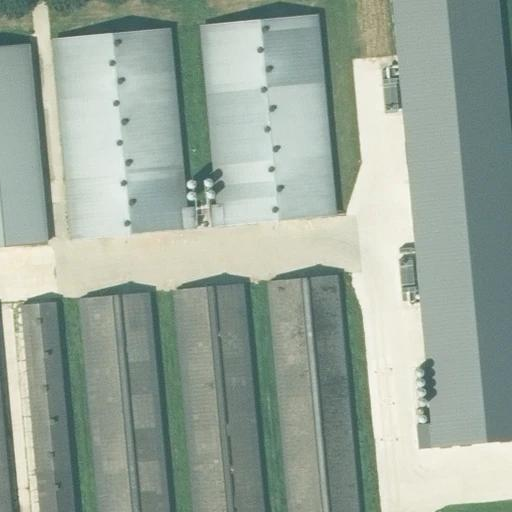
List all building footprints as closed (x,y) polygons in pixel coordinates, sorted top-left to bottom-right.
[(0,0),(0,246),(46,243),(24,0),(0,0)] [(192,206),(178,208),(158,0),(52,0),(75,240),(195,228),(192,206)] [(309,0),(203,0),(222,204),(208,205),(210,227),(329,216),(309,0)] [(392,0),(432,424),(416,426),(418,449),(511,440),(511,190),(494,0),(392,0)] [(358,511),(336,275),(267,281),(287,511),(358,511)] [(263,511),(242,284),(172,291),(193,511),(263,511)] [(80,299),(98,511),(168,511),(148,292),(80,299)] [(19,305),(38,511),(74,511),(55,301),(19,305)] [(0,511),(10,511),(0,398),(0,511)]
